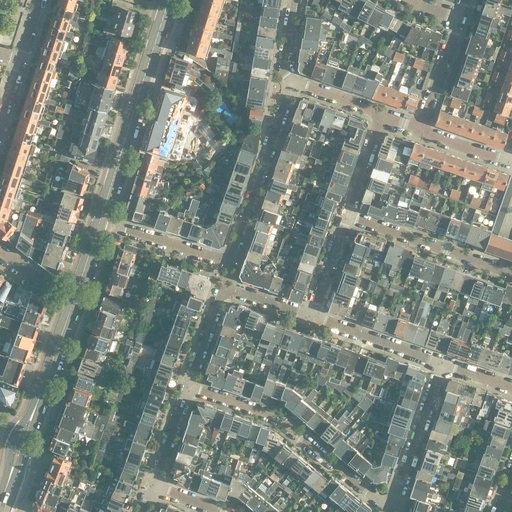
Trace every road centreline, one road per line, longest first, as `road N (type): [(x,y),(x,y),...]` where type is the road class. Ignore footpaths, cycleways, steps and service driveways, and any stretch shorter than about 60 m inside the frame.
road 1 (residential): [(387,511),(265,413),(188,387)]
road 2 (residential): [(226,264),(290,81)]
road 3 (residential): [(511,273),(347,215)]
road 4 (residential): [(391,511),(441,363)]
road 5 (secondary): [(24,446),(75,303)]
road 6 (secondary): [(69,301),(12,438)]
road 7 (residential): [(441,363),(309,318)]
road 8 (secondary): [(138,94),(96,220)]
road 9 (secondary): [(103,222),(138,94)]
road 10 (residential): [(226,264),(103,222)]
